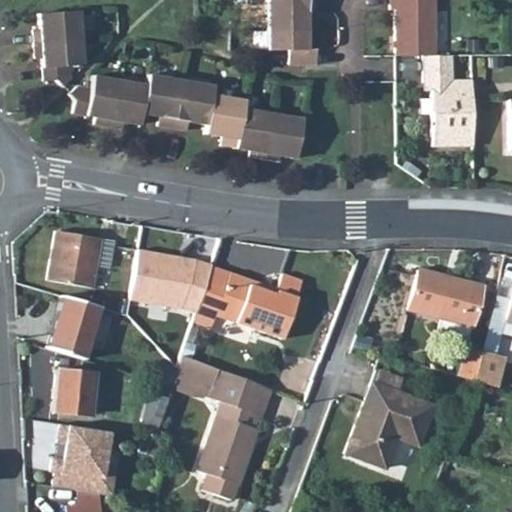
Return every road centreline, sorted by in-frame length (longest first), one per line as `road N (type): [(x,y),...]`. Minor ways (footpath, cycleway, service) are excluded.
road 1 (tertiary): [(386,221),(269,219),(19,180)]
road 2 (residential): [(386,221),(277,511)]
road 3 (tertiary): [(511,229),(386,221)]
